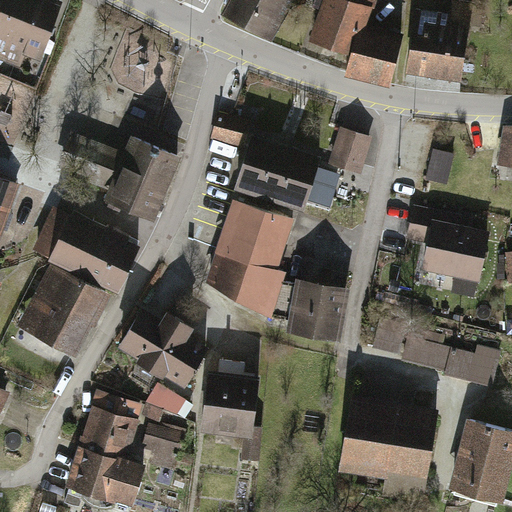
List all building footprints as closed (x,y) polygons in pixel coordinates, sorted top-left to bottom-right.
[(60,7),(40,0),(0,0),(0,59),(36,73),(60,7)] [(294,0),(231,0),(221,22),(270,47),(294,0)] [(383,0),(324,0),(312,43),(354,55),(348,75),(390,87),(406,34),(376,25),(383,0)] [(448,0),(447,12),(416,8),(407,76),(460,83),(471,2),(454,0),(448,0)] [(253,124),(218,115),(210,142),(246,151),(253,124)] [(511,127),(501,126),(497,172),(511,173),(511,127)] [(322,150),(253,128),(246,151),(232,193),(302,214),(322,150)] [(373,140),(339,128),(327,165),(361,176),(373,140)] [(113,188),(127,154),(73,132),(59,166),(113,188)] [(179,157),(133,139),(127,154),(113,188),(106,207),(153,225),(179,157)] [(430,174),(450,178),(456,148),(436,144),(430,174)] [(0,235),(18,188),(0,181),(0,235)] [(292,221),(232,203),(207,286),(265,317),(292,221)] [(143,241),(55,204),(29,258),(116,298),(143,241)] [(463,215),(413,204),(405,239),(428,244),(421,274),(479,287),(491,233),(460,226),(463,215)] [(48,270),(18,326),(75,356),(105,300),(48,270)] [(349,291),(296,281),(286,335),(339,345),(349,291)] [(211,345),(144,310),(119,357),(187,392),(211,345)] [(478,353),(379,327),(373,350),(402,357),(400,362),(471,381),(478,353)] [(257,378),(208,372),(201,434),(250,440),(257,378)] [(187,401),(156,386),(143,412),(174,428),(187,401)] [(0,415),(10,395),(0,389),(0,415)] [(438,412),(351,399),(339,473),(386,481),(384,496),(424,502),(438,412)] [(139,422),(88,407),(65,487),(131,506),(144,464),(128,459),(139,422)] [(511,472),(511,431),(466,419),(447,490),(503,505),(511,472)] [(187,435),(147,424),(141,448),(155,451),(151,467),(176,474),(187,435)]
